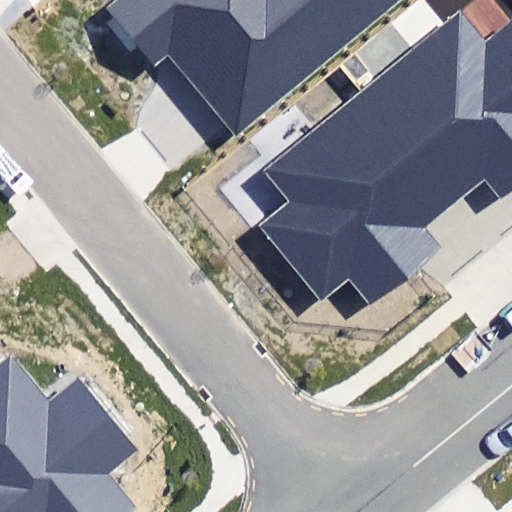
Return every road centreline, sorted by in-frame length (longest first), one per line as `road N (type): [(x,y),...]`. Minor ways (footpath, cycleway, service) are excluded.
road 1 (residential): [(0,91),(346,511)]
road 2 (residential): [(358,511),(511,386)]
